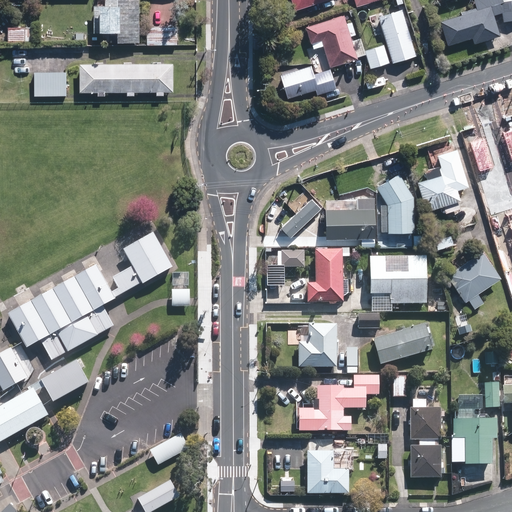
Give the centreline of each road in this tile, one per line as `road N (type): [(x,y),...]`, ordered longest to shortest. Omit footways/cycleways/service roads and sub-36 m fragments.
road 1 (secondary): [(232,283),(236,511)]
road 2 (secondary): [(358,125),(511,74)]
